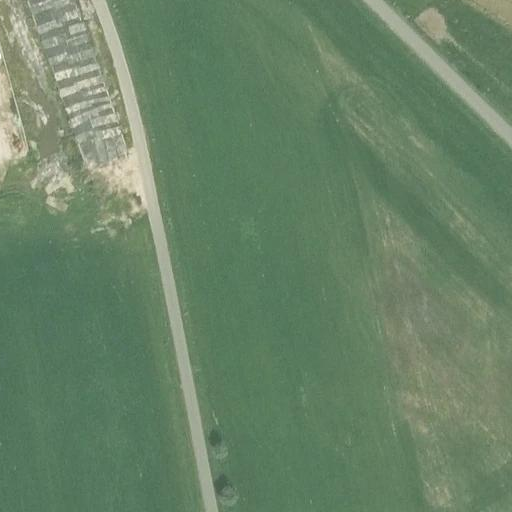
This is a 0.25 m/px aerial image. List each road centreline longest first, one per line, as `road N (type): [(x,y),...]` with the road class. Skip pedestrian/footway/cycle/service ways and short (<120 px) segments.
road 1 (unclassified): [(214,511),(140,137),(99,0)]
road 2 (unclassified): [(511,138),(370,0)]
